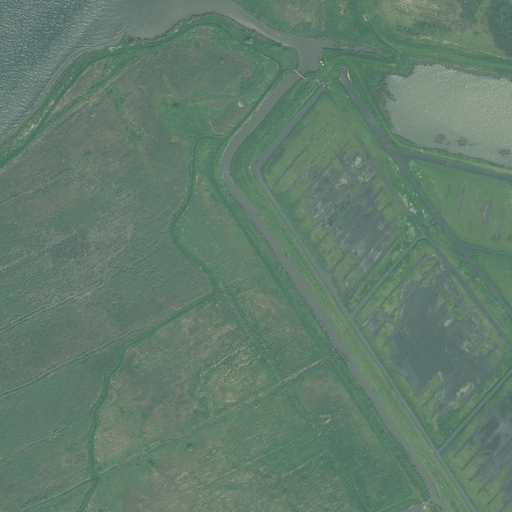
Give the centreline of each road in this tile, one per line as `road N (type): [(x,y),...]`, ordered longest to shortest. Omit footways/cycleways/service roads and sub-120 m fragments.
road 1 (track): [(282,66),(232,129),(200,138),(189,204),(174,234),(211,270),(219,293),(126,345),(94,413),(92,487),(82,511)]
road 2 (track): [(0,159),(92,57),(158,44),(200,20),(217,19),(282,66)]
road 3 (track): [(511,172),(398,145),(342,61)]
road 4 (track): [(342,61),(396,66),(407,54),(511,74)]
